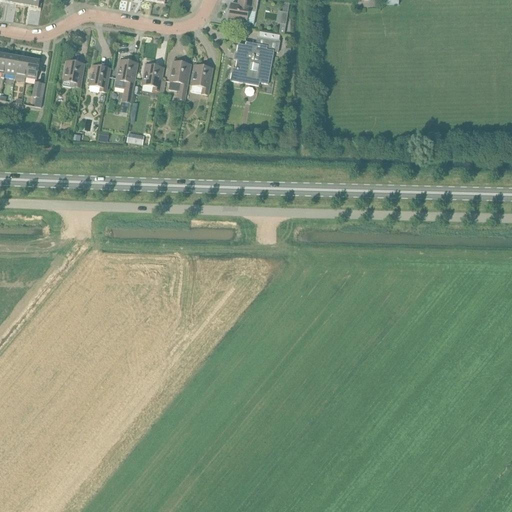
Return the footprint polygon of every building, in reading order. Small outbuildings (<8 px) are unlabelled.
[(28,0),(27,7),(38,9),(39,0),(28,0)] [(258,0),(238,0),(238,6),(231,5),(228,21),(246,24),(248,12),(256,13),(258,0)] [(280,25),(279,34),(284,35),(289,5),(284,4),(282,12),(280,25)] [(238,55),(236,70),(232,69),(230,82),(259,87),(259,84),(267,85),(273,52),(278,53),(280,42),(257,38),(256,46),(246,44),(245,47),(238,45),(236,55),(238,55)] [(4,78),(5,75),(8,57),(0,55),(0,74),(2,74),(1,78),(4,78)] [(19,58),(8,57),(5,75),(15,77),(19,58)] [(19,58),(15,77),(26,79),(29,60),(19,58)] [(40,62),(29,60),(26,79),(36,81),(40,62)] [(119,62),(116,81),(115,89),(124,91),(122,104),(131,105),(134,87),(135,82),(138,65),(119,62)] [(84,66),(78,65),(66,63),(62,86),(63,87),(72,89),(73,88),(80,89),(84,66)] [(176,88),(180,89),(178,101),(184,103),(191,66),(173,63),(169,83),(170,83),(168,89),(170,91),(174,91),(175,90),(176,88)] [(92,67),(90,77),(89,87),(89,91),(90,93),(97,94),(99,93),(99,92),(106,94),(110,70),(92,67)] [(145,67),(144,76),(142,86),(153,88),(153,92),(159,93),(162,81),(163,70),(145,67)] [(194,67),(191,87),(190,92),(191,94),(208,96),(212,70),(194,67)] [(42,100),(45,85),(34,83),(32,98),(42,100)] [(99,132),(98,142),(107,144),(109,134),(99,132)] [(127,145),(143,146),(144,136),(127,135),(127,145)]
